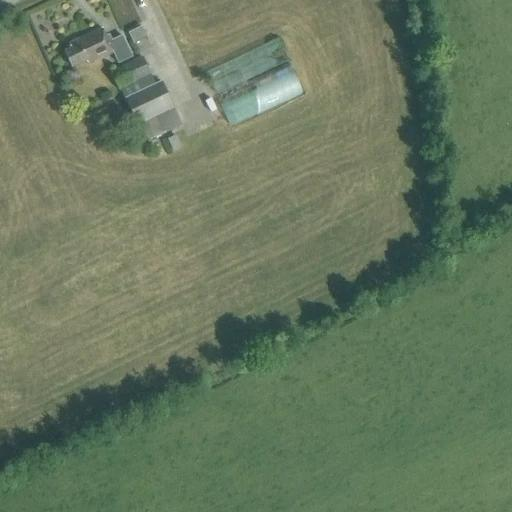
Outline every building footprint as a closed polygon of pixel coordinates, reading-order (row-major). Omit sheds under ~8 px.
[(128,33),(134,44),(148,38),(142,27),(128,33)] [(89,65),(114,53),(119,64),(133,57),(123,36),(109,43),(102,29),(69,44),(72,49),(65,52),(72,68),(87,61),(89,65)] [(112,72),(120,88),(151,73),(143,58),(112,72)] [(230,126),(302,92),(289,64),(217,98),(230,126)] [(162,82),(126,99),(138,124),(174,107),(162,82)]
